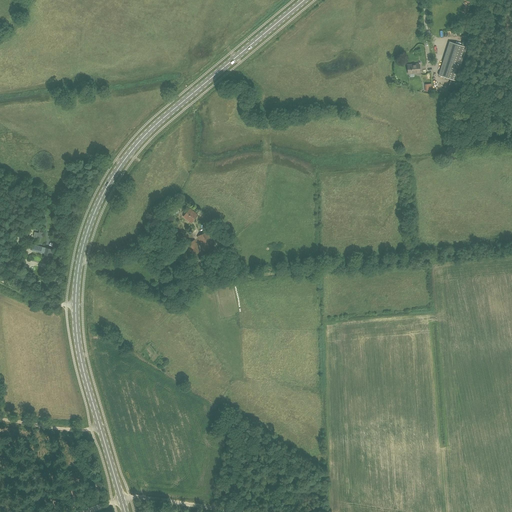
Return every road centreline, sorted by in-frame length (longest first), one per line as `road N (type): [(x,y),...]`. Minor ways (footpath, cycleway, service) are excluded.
road 1 (secondary): [(304,0),(146,134),(110,179),(87,228),(76,281),(79,350),(126,511)]
road 2 (track): [(249,511),(130,498)]
